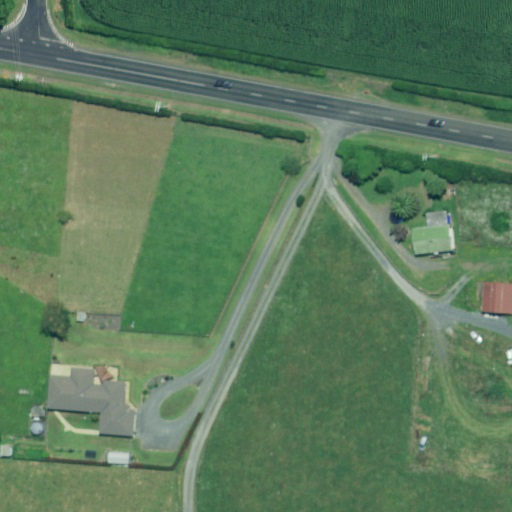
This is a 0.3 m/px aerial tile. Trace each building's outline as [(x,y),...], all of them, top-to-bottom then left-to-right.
[(431,228),(452,226),(451,210),(431,211),(431,228)] [(452,226),(431,228),(418,228),(419,255),(456,253),(454,226),(452,226)] [(511,282),(476,281),(475,298),(486,299),(485,314),(511,314),(511,282)] [(92,311),(80,311),(80,323),(91,323),(92,311)] [(137,417),(141,418),(141,408),(136,408),(136,405),(132,405),(133,383),(109,382),(109,385),(106,385),(106,382),(101,382),(101,385),(99,385),(100,369),(77,368),(77,377),(56,376),(55,411),(99,413),(99,421),(105,421),(104,435),(130,437),(130,439),(135,439),(135,437),(140,437),(140,428),(137,427),(137,417)] [(18,445),(7,444),(5,457),(16,458),(18,445)] [(134,454),(113,453),(112,464),(134,465),(134,454)]
